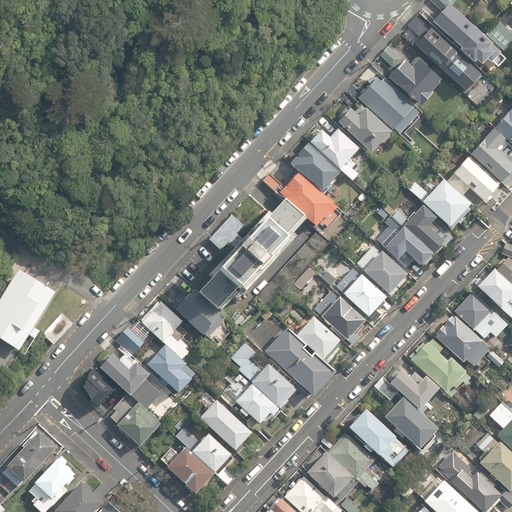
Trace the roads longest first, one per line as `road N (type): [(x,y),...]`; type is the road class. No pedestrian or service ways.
road 1 (residential): [(377,0),(348,51),(41,386)]
road 2 (residential): [(511,220),(227,511)]
road 3 (residential): [(41,386),(172,511)]
